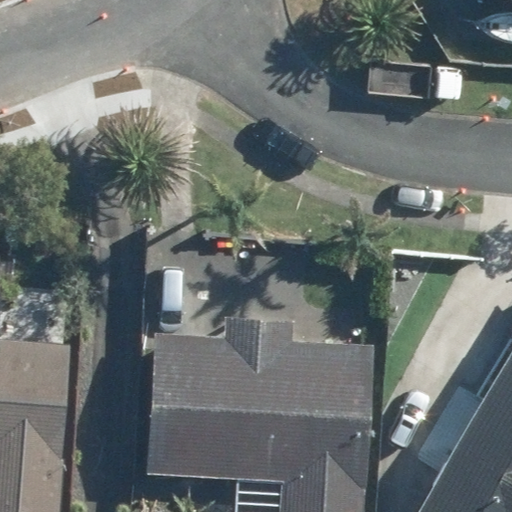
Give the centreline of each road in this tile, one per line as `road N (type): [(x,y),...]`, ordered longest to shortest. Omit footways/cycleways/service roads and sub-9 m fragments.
road 1 (residential): [(192,0),(302,101),(395,146),(511,155)]
road 2 (residential): [(111,0),(0,62)]
